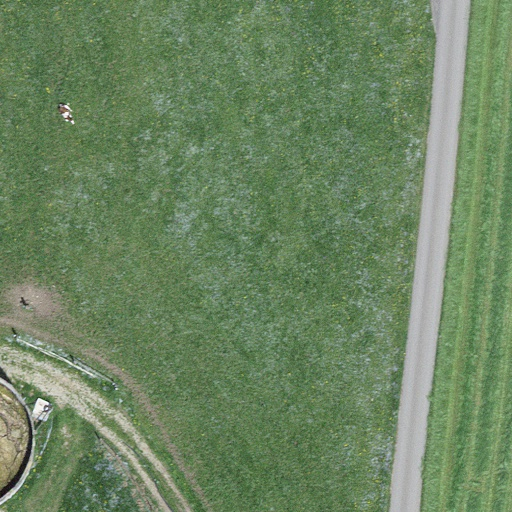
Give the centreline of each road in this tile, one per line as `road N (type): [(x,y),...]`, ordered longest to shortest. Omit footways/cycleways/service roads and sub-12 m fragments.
road 1 (track): [(454,0),(410,511)]
road 2 (track): [(0,356),(74,396),(141,465),(168,511)]
